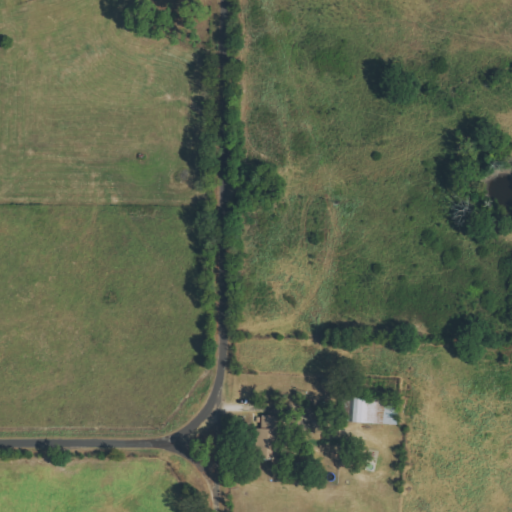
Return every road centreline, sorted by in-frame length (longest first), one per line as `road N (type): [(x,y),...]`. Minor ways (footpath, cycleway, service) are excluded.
road 1 (residential): [(211,511),(220,0)]
road 2 (residential): [(0,453),(210,460)]
